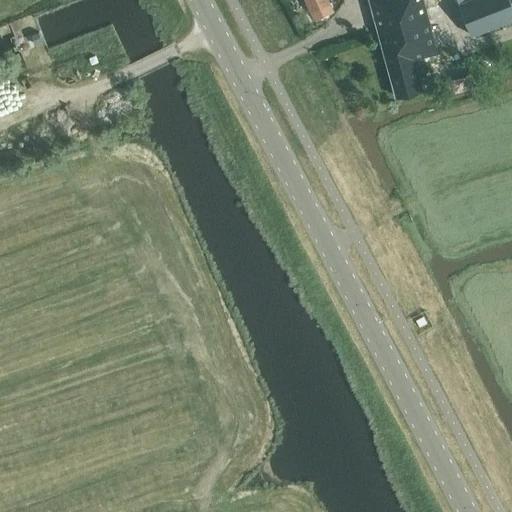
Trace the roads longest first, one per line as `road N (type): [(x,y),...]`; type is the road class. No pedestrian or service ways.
road 1 (tertiary): [(466,511),(201,0)]
road 2 (track): [(0,129),(215,27)]
